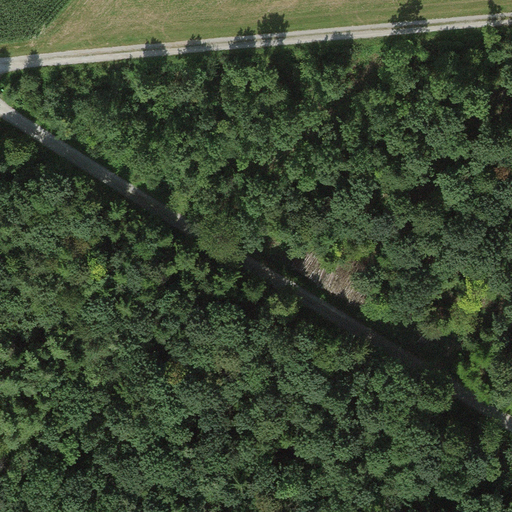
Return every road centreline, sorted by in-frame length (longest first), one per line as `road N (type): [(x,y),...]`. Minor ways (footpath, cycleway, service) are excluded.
road 1 (track): [(0,100),(511,423)]
road 2 (track): [(0,66),(511,14)]
